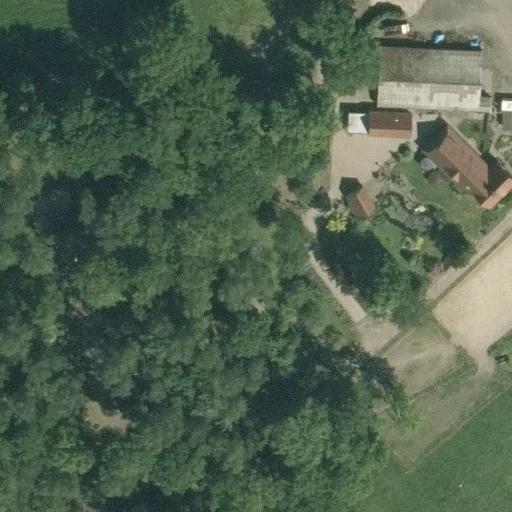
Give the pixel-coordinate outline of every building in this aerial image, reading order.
[(490,108),(490,96),(478,95),(480,49),(380,45),(377,103),(490,108)] [(368,108),(367,133),(410,134),(411,110),(368,108)] [(511,108),(502,108),(501,128),(511,128),(511,108)] [(346,129),(367,130),(368,110),(347,110),(346,129)] [(511,179),(511,173),(497,159),(489,168),(447,126),(428,144),(446,161),(442,165),(454,177),(458,173),(489,203),(511,179)] [(72,239),(72,230),(73,230),(75,207),(69,207),(69,208),(51,207),(49,247),(48,247),(47,269),(72,270),(73,239),(72,239)] [(85,208),(84,228),(110,230),(111,210),(85,208)] [(250,317),(260,309),(263,307),(251,292),(237,303),(249,318),(250,317)]
